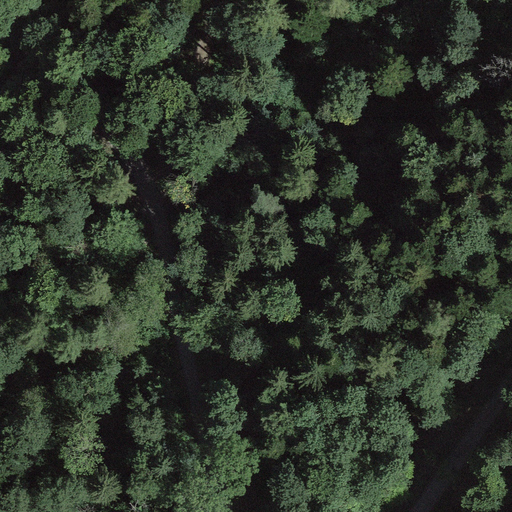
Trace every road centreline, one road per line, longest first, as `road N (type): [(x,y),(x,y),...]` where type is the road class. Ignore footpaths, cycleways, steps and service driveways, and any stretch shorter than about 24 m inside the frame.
road 1 (track): [(158,198),(226,511)]
road 2 (track): [(0,17),(116,127),(158,198)]
road 3 (track): [(226,0),(158,198)]
road 4 (track): [(511,388),(425,511)]
